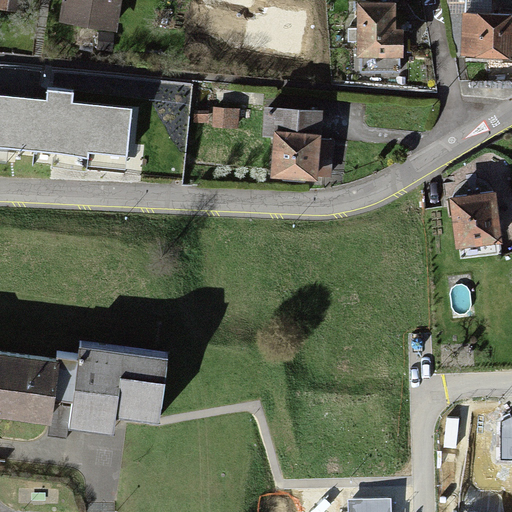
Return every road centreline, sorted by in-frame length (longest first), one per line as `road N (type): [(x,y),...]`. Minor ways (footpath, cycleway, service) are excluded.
road 1 (residential): [(511,115),(386,192),(346,206),(0,195)]
road 2 (residential): [(511,380),(461,385),(430,402),(419,511)]
